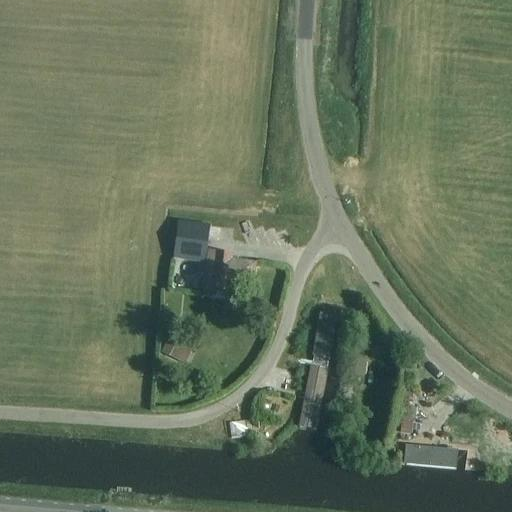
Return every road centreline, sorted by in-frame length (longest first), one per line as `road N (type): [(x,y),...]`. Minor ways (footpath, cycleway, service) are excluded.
road 1 (unclassified): [(338,223),(313,249),(270,363),(220,408),(155,423),(0,411)]
road 2 (unclassified): [(511,410),(430,350),(391,307),(338,223)]
road 3 (unclassified): [(338,223),(305,106),(306,0)]
